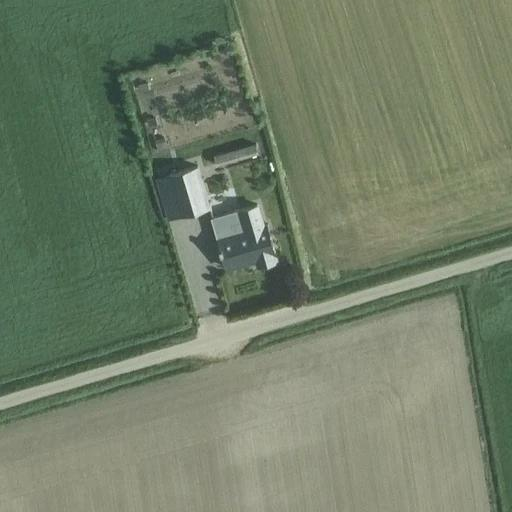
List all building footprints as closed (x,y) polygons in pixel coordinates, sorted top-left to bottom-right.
[(148,82),(139,85),(141,91),(150,88),(148,82)] [(156,115),(147,118),(149,125),(158,122),(156,115)] [(165,138),(155,141),(158,151),(167,148),(165,138)] [(256,143),(214,155),(217,165),(259,153),(256,143)] [(198,165),(169,174),(181,214),(210,206),(198,165)] [(219,239),(222,248),(228,267),(257,259),(259,265),(277,260),(275,253),(276,253),(261,203),(238,210),(241,220),(232,223),(236,234),(219,239)] [(192,262),(204,258),(196,233),(184,237),(192,262)]
